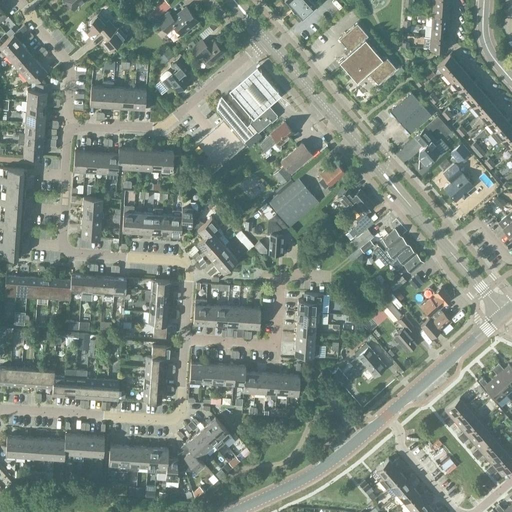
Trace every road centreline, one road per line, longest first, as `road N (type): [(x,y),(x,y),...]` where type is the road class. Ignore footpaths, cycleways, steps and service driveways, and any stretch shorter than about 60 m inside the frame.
road 1 (residential): [(185,342),(188,275),(180,261),(59,252),(65,124)]
road 2 (tertiary): [(446,245),(265,39)]
road 3 (residential): [(0,410),(172,420),(185,342)]
road 4 (residential): [(65,124),(163,130),(265,39)]
road 5 (residential): [(185,342),(277,348),(280,284),(313,276)]
road 6 (tertiary): [(236,511),(312,474),(385,418)]
road 7 (tertiary): [(385,418),(504,314)]
road 8 (residential): [(65,124),(66,64),(3,0)]
road 9 (residential): [(455,0),(452,45),(509,112)]
road 10 (residential): [(456,511),(385,418)]
